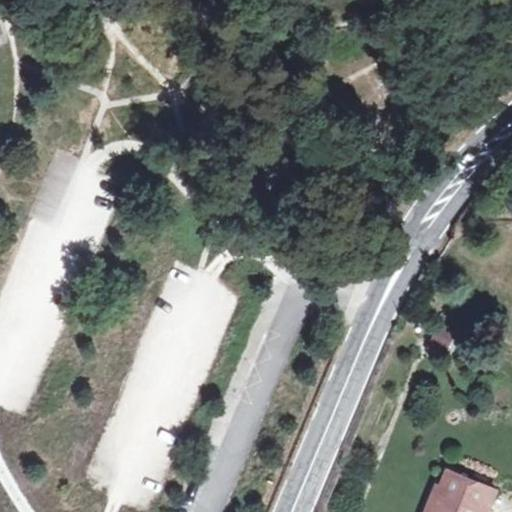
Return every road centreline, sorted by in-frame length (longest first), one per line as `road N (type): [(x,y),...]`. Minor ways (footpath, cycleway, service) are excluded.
road 1 (secondary): [(292,511),(390,285),(451,190),(511,129)]
road 2 (track): [(165,97),(89,0)]
